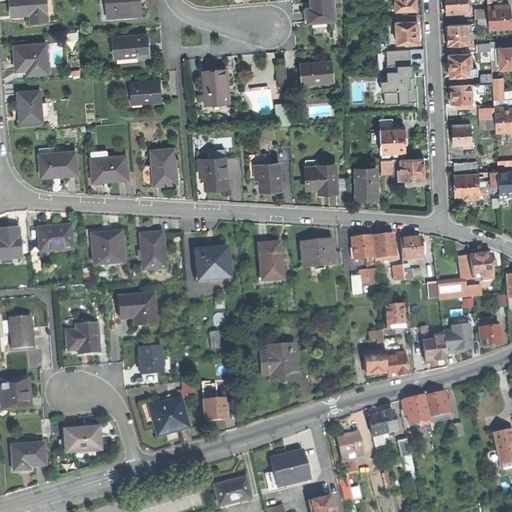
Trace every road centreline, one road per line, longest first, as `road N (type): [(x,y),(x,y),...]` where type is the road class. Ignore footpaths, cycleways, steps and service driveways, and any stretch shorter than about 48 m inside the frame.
road 1 (residential): [(442,227),(4,197)]
road 2 (residential): [(139,469),(511,353)]
road 3 (residential): [(442,227),(430,0)]
road 4 (residential): [(0,510),(139,469)]
